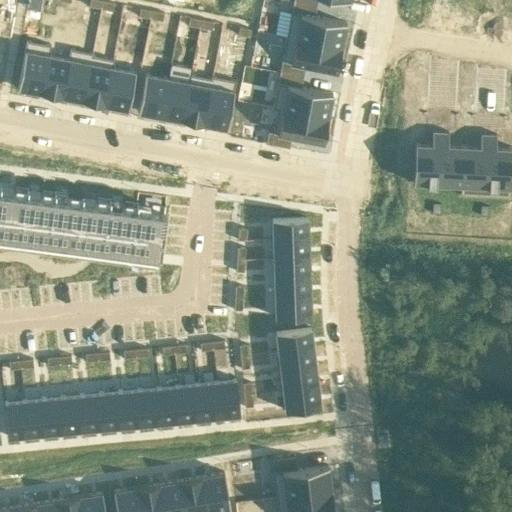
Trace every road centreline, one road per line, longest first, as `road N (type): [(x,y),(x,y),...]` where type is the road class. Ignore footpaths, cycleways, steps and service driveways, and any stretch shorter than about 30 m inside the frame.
road 1 (residential): [(0,117),(350,179)]
road 2 (residential): [(350,179),(345,291),(370,511)]
road 3 (residential): [(372,29),(352,122),(350,179)]
road 4 (residential): [(372,29),(511,57)]
